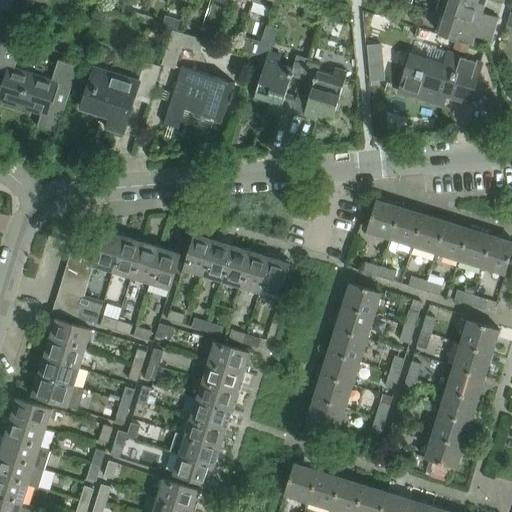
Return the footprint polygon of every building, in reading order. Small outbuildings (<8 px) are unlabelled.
[(0,0),(0,8),(11,12),(14,0),(0,0)] [(272,8),(274,0),(253,0),(253,2),(272,8)] [(439,0),(436,11),(495,29),(498,18),(482,13),(484,5),(467,0),(439,0)] [(495,30),(446,15),(440,34),(472,44),(475,36),(491,41),(495,30)] [(201,52),(204,40),(171,30),(162,65),(176,69),(183,46),(201,52)] [(1,42),(0,46),(0,73),(11,77),(4,101),(42,113),(38,126),(57,133),(78,66),(59,60),(52,81),(15,69),(16,66),(15,66),(21,48),(1,42)] [(308,64),(296,60),(294,67),(280,63),(282,55),(269,52),(255,98),(281,106),(279,114),(292,118),(293,114),(292,114),(308,64)] [(469,103),(482,64),(449,54),(445,66),(426,60),(423,71),(418,69),(417,71),(408,68),(400,93),(432,103),(437,90),(446,93),(445,95),(469,103)] [(333,118),(348,72),(336,68),(333,76),(319,71),(321,64),(309,60),(308,64),(292,114),(293,114),(304,118),(306,110),(333,118)] [(150,104),(161,67),(145,62),(139,82),(119,75),(119,78),(95,70),(95,68),(94,68),(82,108),(83,108),(83,106),(111,115),(107,129),(124,134),(135,99),(150,104)] [(220,120),(232,82),(182,67),(164,124),(179,128),(186,109),(220,120)] [(391,239),(401,207),(377,200),(367,231),(391,239)] [(414,246),(424,214),(401,207),(391,239),(414,246)] [(437,253),(446,221),(424,214),(414,246),(437,253)] [(459,260),(469,228),(446,221),(437,253),(459,260)] [(483,267),(492,236),(469,228),(459,260),(483,267)] [(113,272),(125,236),(124,236),(125,234),(119,232),(118,234),(105,230),(102,240),(99,251),(95,262),(94,266),(113,272)] [(99,251),(102,240),(78,232),(74,243),(99,251)] [(203,276),(214,240),(215,238),(209,236),(209,238),(195,234),(184,270),(203,276)] [(131,278),(142,241),(143,240),(137,238),(137,240),(125,236),(113,272),(131,278)] [(506,274),(511,254),(511,241),(492,236),(483,267),(506,274)] [(222,282),(233,245),(234,243),(228,242),(227,244),(214,240),(203,276),(222,282)] [(150,284),(162,248),(162,247),(162,246),(156,244),(155,246),(142,241),(131,278),(150,284)] [(95,262),(99,251),(74,243),(71,255),(95,262)] [(241,287),(252,251),(252,249),(246,247),(246,249),(233,245),(222,282),(241,287)] [(170,290),(181,253),(180,253),(181,251),(175,249),(174,251),(162,248),(150,284),(170,290)] [(259,293),(271,257),(270,257),(271,255),(265,253),(264,255),(252,251),(241,287),(259,293)] [(92,273),(94,266),(95,262),(71,255),(67,266),(92,273)] [(279,299),(290,263),(289,263),(290,261),(284,259),(283,261),(271,257),(259,293),(279,299)] [(378,276),(381,267),(366,262),(363,272),(378,276)] [(92,273),(67,266),(64,277),(88,285),(92,273)] [(394,281),(397,272),(381,267),(378,276),(394,281)] [(424,290),(427,281),(412,276),(409,286),(424,290)] [(85,296),(88,285),(64,277),(60,288),(85,296)] [(440,295),(443,286),(427,281),(424,290),(440,295)] [(375,316),(382,293),(351,283),(343,306),(375,316)] [(81,307),(85,296),(60,288),(57,299),(81,307)] [(470,305),(473,295),(458,290),(455,300),(470,305)] [(486,309),(489,300),(473,295),(470,305),(486,309)] [(78,318),(81,307),(57,299),(53,311),(78,318)] [(368,339),(375,316),(343,306),(336,329),(368,339)] [(183,324),(185,315),(170,310),(168,320),(183,324)] [(414,329),(419,313),(410,310),(405,326),(414,329)] [(431,334),(436,318),(427,315),(422,331),(431,334)] [(116,330),(119,321),(104,316),(101,325),(116,330)] [(207,332),(210,322),(195,318),(192,327),(207,332)] [(86,350),(92,330),(56,319),(56,320),(54,319),(52,325),(54,326),(50,338),(86,350)] [(493,353),(500,329),(469,320),(461,343),(493,353)] [(130,334),(133,325),(119,321),(116,330),(130,334)] [(221,336),(224,327),(210,322),(207,332),(221,336)] [(172,337),(175,328),(160,324),(157,333),(172,337)] [(410,344),(414,329),(405,326),(400,341),(410,344)] [(149,340),(152,331),(137,327),(134,336),(149,340)] [(361,362),(368,339),(336,329),(329,352),(361,362)] [(244,343),(247,334),(232,330),(229,339),(244,343)] [(427,349),(431,334),(422,331),(417,346),(427,349)] [(258,348),(261,339),(247,334),(244,343),(258,348)] [(81,368),(86,350),(50,338),(50,339),(48,338),(46,344),(48,345),(44,357),(81,368)] [(247,366),(251,353),(215,342),(209,361),(245,373),(245,372),(247,373),(249,367),(247,366)] [(486,376),(493,353),(461,343),(454,366),(486,376)] [(160,366),(164,351),(155,348),(150,363),(160,366)] [(142,367),(147,352),(138,349),(133,364),(142,367)] [(353,385),(361,362),(329,352),(322,375),(353,385)] [(400,375),(405,359),(395,356),(390,372),(400,375)] [(75,387),(81,368),(44,357),(42,357),(40,362),(42,363),(38,375),(75,387)] [(241,385),(245,373),(209,361),(203,380),(239,391),(241,391),(243,385),(241,385)] [(417,380),(422,364),(412,361),(407,377),(417,380)] [(155,381),(160,366),(150,363),(146,378),(155,381)] [(137,382),(142,367),(133,364),(128,379),(137,382)] [(479,399),(486,376),(454,366),(447,389),(479,399)] [(395,389),(400,375),(390,372),(386,386),(395,389)] [(85,390),(75,387),(38,375),(38,376),(36,375),(35,381),(37,382),(32,395),(79,409),(85,390)] [(346,407),(353,385),(322,375),(315,397),(346,407)] [(413,395),(417,380),(407,377),(403,392),(413,395)] [(235,403),(239,391),(203,380),(197,398),(233,410),(233,409),(235,410),(237,404),(235,403)] [(148,403),(152,388),(143,385),(139,400),(148,403)] [(130,404),(135,390),(126,387),(121,402),(130,404)] [(472,422),(479,399),(447,389),(440,412),(472,422)] [(339,431),(346,407),(315,397),(307,421),(339,431)] [(47,429),(53,410),(17,398),(16,399),(14,399),(13,405),(15,405),(11,418),(47,429)] [(229,422),(233,410),(197,398),(191,417),(227,428),(229,428),(231,423),(229,422)] [(143,418),(148,403),(139,400),(134,415),(143,418)] [(125,419),(130,404),(121,402),(116,416),(125,419)] [(386,420),(391,405),(381,402),(376,417),(386,420)] [(403,426),(408,410),(398,407),(393,423),(403,426)] [(464,445),(472,422),(440,412),(433,435),(464,445)] [(41,448),(47,429),(11,418),(9,417),(7,423),(9,424),(5,436),(41,448)] [(223,441),(227,428),(191,417),(185,436),(221,447),(222,446),(224,447),(225,441),(223,441)] [(381,435),(386,420),(376,417),(371,432),(381,435)] [(136,440),(141,426),(132,423),(128,433),(127,438),(136,440)] [(398,441),(403,426),(393,423),(389,438),(398,441)] [(109,442),(114,428),(104,425),(100,439),(109,442)] [(124,448),(127,438),(128,433),(119,430),(114,445),(124,448)] [(457,468),(464,445),(433,435),(426,458),(457,468)] [(0,455),(35,466),(41,448),(5,436),(5,437),(3,436),(1,442),(3,443),(0,451),(0,455)] [(218,459),(221,447),(185,436),(179,454),(216,466),(216,465),(218,466),(220,460),(218,459)] [(101,466),(106,452),(97,449),(92,463),(101,466)] [(212,478),(216,466),(179,454),(173,474),(210,485),(210,484),(212,484),(214,478),(212,478)] [(0,475),(29,485),(35,466),(0,455),(0,475)] [(114,479),(119,464),(109,461),(105,476),(114,479)] [(97,481),(101,466),(92,463),(87,478),(97,481)] [(308,502),(318,470),(295,463),(285,495),(308,502)] [(331,509),(341,477),(318,470),(308,502),(331,509)] [(0,496),(24,503),(29,485),(0,475),(0,496)] [(340,511),(355,511),(364,485),(341,477),(331,509),(340,511)] [(195,503),(200,490),(164,479),(158,498),(194,509),(196,510),(197,504),(195,503)] [(107,502),(111,487),(102,484),(98,499),(107,502)] [(380,511),(387,492),(364,485),(355,511),(380,511)] [(90,504),(94,489),(85,486),(80,501),(90,504)] [(406,511),(410,499),(387,492),(380,511),(406,511)] [(31,511),(33,506),(24,503),(0,496),(0,511),(31,511)] [(192,511),(194,509),(158,498),(153,511),(192,511)] [(103,511),(107,502),(98,499),(93,511),(103,511)] [(431,511),(433,506),(410,499),(406,511),(431,511)] [(87,511),(90,504),(80,501),(76,511),(87,511)]
